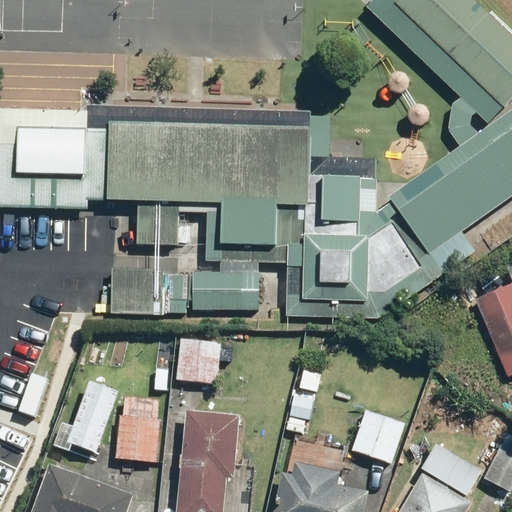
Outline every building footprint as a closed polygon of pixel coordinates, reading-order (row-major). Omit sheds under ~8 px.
[(366,0),(494,121),(511,102),(511,32),(478,0),(366,0)] [(511,204),(511,117),(388,197),(394,205),(428,259),(511,204)] [(107,127),(107,133),(0,130),(0,208),(87,211),(87,205),(137,206),(178,207),(220,208),(220,219),(206,219),(205,265),(287,267),(304,267),(305,224),(307,132),(107,127)] [(364,175),(323,174),(321,224),(363,225),(364,175)] [(287,267),(286,316),(377,319),(439,273),(428,259),(394,205),(363,225),(321,224),(305,224),(304,267),(287,267)] [(178,207),(137,206),(136,247),(177,248),(178,207)] [(164,317),(164,310),(210,310),(255,312),(256,277),(191,275),(191,278),(164,277),(164,275),(110,273),(109,316),(164,317)] [(511,287),(475,303),(508,381),(511,379),(511,287)] [(222,340),(176,336),(172,385),(218,389),(222,340)] [(95,457),(117,396),(89,385),(72,431),(61,427),(53,449),(68,455),(71,448),(95,457)] [(239,420),(185,414),(175,511),(222,511),(225,483),(233,483),(239,420)] [(391,468),(404,427),(364,414),(350,455),(391,468)] [(119,420),(115,462),(156,466),(160,424),(119,420)] [(511,493),(511,451),(503,446),(487,475),(482,484),(509,499),(511,493)] [(436,449),(420,474),(465,502),(480,477),(436,449)] [(281,477),(273,511),(362,511),(366,495),(354,493),(357,478),(342,475),(339,489),(336,489),(338,476),(293,466),(291,479),(281,477)] [(126,511),(131,498),(47,469),(31,511),(126,511)] [(420,479),(400,511),(469,511),(471,509),(420,479)]
